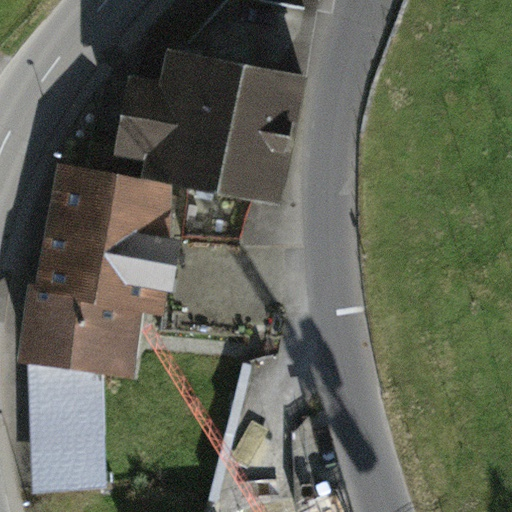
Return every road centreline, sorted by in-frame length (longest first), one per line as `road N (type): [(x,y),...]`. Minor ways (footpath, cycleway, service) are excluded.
road 1 (tertiary): [(373,0),(333,135),(327,276),(358,423),(394,511)]
road 2 (tertiary): [(0,158),(53,65),(106,0)]
